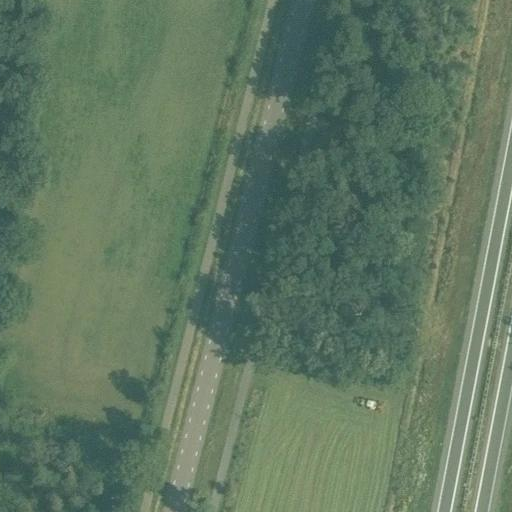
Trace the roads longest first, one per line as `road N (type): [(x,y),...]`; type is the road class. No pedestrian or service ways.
road 1 (tertiary): [(172,511),(300,0)]
road 2 (trunk): [(511,145),(442,511)]
road 3 (trunk): [(482,511),(511,357)]
